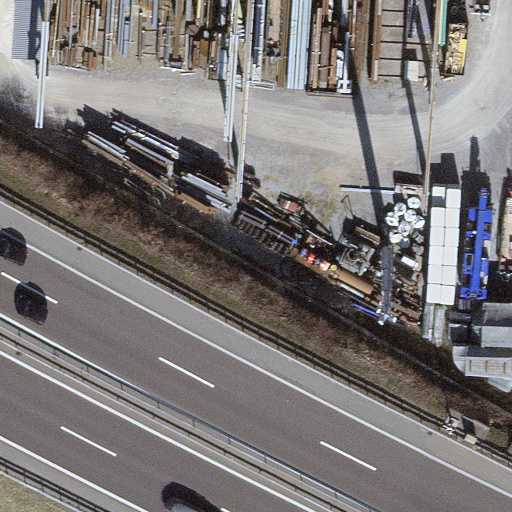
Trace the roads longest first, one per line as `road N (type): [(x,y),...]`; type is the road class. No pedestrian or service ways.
road 1 (motorway): [(464,511),(0,269)]
road 2 (motorway): [(0,397),(224,511)]
